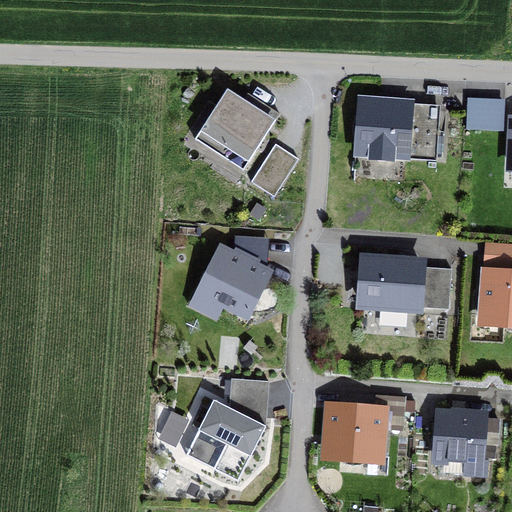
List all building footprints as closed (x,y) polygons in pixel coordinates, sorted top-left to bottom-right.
[(270,130),(263,126),(270,117),(227,90),(198,134),(222,149),(220,152),(245,168),(270,130)] [(504,131),(505,100),(468,98),(466,129),(504,131)] [(438,133),(407,131),(409,109),(362,105),(361,117),(356,117),(353,131),(355,138),(359,139),(358,151),(371,152),(371,156),(385,159),(392,158),(393,153),(436,156),(438,133)] [(274,197),(299,159),(276,144),(251,182),(274,197)] [(269,256),(271,237),(239,234),(238,254),(269,256)] [(256,296),(267,274),(222,251),(210,273),(213,275),(204,293),(244,313),(253,295),(256,296)] [(419,307),(422,265),(364,261),(361,303),(419,307)] [(511,274),(487,273),(483,322),(504,324),(509,331),(511,331),(511,274)] [(265,409),(271,385),(234,375),(227,399),(265,409)] [(392,426),(411,426),(412,398),(393,397),(392,426)] [(238,482),(266,427),(266,417),(244,416),(214,400),(186,455),(238,482)] [(378,460),(382,410),(331,407),(328,456),(343,457),(342,462),(356,465),(363,463),(363,459),(378,460)] [(495,458),(496,445),(497,445),(500,419),(440,415),(437,459),(464,461),(463,474),(485,476),(487,461),(480,461),(480,457),(495,458)]
